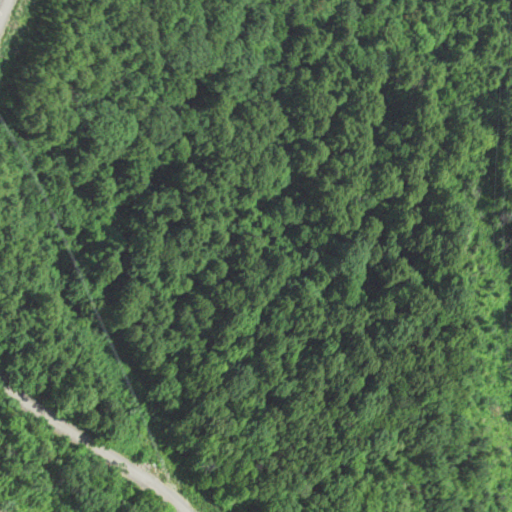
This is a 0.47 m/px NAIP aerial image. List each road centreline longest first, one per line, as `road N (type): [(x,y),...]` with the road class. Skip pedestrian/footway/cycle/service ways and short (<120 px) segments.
road 1 (residential): [(152,511),(0,408)]
road 2 (residential): [(303,511),(323,480),(377,480),(414,502),(416,511)]
